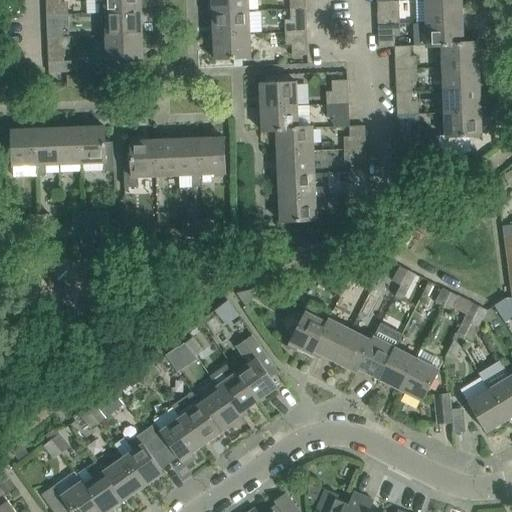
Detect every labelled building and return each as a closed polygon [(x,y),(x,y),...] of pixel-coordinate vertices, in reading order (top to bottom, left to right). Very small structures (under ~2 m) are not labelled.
[(145,7),(147,0),(103,0),(104,3),(99,3),(99,13),(104,13),(141,12),(141,7),(145,7)] [(211,0),(212,12),(249,11),(248,0),(211,0)] [(289,0),(290,9),(306,9),(305,0),(289,0)] [(424,0),(426,22),(462,21),(461,0),(424,0)] [(399,11),(393,12),(393,1),(377,1),(378,25),(399,24),(399,11)] [(290,20),(306,19),(306,9),(290,9),(290,20)] [(213,35),(250,33),(249,11),(212,12),(213,35)] [(105,36),(142,34),(141,12),(104,13),(105,36)] [(464,44),(463,43),(462,21),(426,22),(427,45),(441,45),(441,44),(464,44)] [(47,27),(47,38),(63,37),(63,27),(47,27)] [(251,57),(250,37),(250,33),(213,35),(214,59),(251,57)] [(142,34),(105,36),(106,59),(143,57),(142,34)] [(394,47),(395,57),(411,56),(410,45),(394,46),(394,36),(378,37),(379,47),(394,47)] [(442,67),(479,65),(478,42),(463,43),(464,44),(441,44),(441,45),(442,67)] [(292,56),(308,55),(307,44),(291,44),(292,56)] [(48,50),(48,61),(64,61),(64,49),(48,50)] [(443,89),(480,88),(479,65),(442,67),(443,89)] [(412,91),(412,81),(418,81),(417,68),(395,69),(396,91),(412,91)] [(348,104),(348,91),(348,80),(332,80),(332,91),(326,91),(327,105),(348,104)] [(297,105),(297,102),(296,82),(260,84),(261,107),(297,105)] [(444,113),(481,112),(480,88),(443,89),(444,113)] [(418,102),(412,102),(412,91),(396,91),(397,115),(419,114),(418,102)] [(349,127),(349,126),(349,116),(348,104),(327,105),(327,117),(333,117),(333,127),(349,127)] [(298,128),(298,127),(297,105),(261,107),(262,132),(276,131),(276,129),(298,128)] [(444,113),(444,131),(438,136),(437,134),(436,135),(445,160),(472,151),(471,150),(470,150),(470,136),(482,135),(481,112),(444,113)] [(414,138),(413,127),(419,127),(419,114),(397,115),(398,139),(414,138)] [(104,171),(114,171),(113,142),(105,142),(104,126),(80,127),(82,164),(104,163),(104,171)] [(350,137),(365,136),(365,126),(349,126),(349,127),(350,137)] [(59,165),(82,164),(80,127),(57,128),(59,165)] [(277,152),(315,150),(314,127),(298,127),(298,128),(276,129),(276,131),(277,152)] [(14,177),(36,176),(34,128),(11,129),(12,166),(13,166),(14,177)] [(46,165),(59,165),(57,128),(34,128),(36,176),(38,176),(38,174),(47,174),(46,165)] [(202,185),(202,175),(225,174),(224,137),(199,138),(201,186),(202,185)] [(193,186),(201,186),(199,138),(177,139),(178,176),(192,175),(193,186)] [(155,177),(178,176),(177,139),(153,140),(155,177)] [(132,178),(155,177),(153,140),(131,141),(132,178)] [(278,176),(315,174),(315,150),(277,152),(278,176)] [(351,172),(367,171),(366,161),(350,161),(351,172)] [(368,195),(367,182),(367,171),(351,172),(351,182),(345,183),(346,195),(368,195)] [(279,197),(316,196),(315,174),(278,176),(279,197)] [(317,220),(316,200),(316,196),(279,197),(280,222),(317,220)] [(369,218),(368,208),(368,207),(352,207),(353,218),(369,218)] [(84,227),(108,226),(107,212),(84,213),(84,227)] [(73,227),(84,227),(84,213),(72,213),(73,227)] [(27,229),(38,228),(38,214),(27,215),(27,229)] [(38,228),(50,228),(50,214),(38,214),(38,228)] [(192,234),(204,234),(203,219),(192,220),(192,234)] [(204,234),(215,233),(215,219),(203,219),(204,234)] [(147,236),(158,235),(158,221),(146,222),(147,236)] [(158,235),(170,235),(169,221),(158,221),(158,235)] [(504,238),(511,236),(511,224),(502,226),(504,238)] [(348,269),(350,278),(366,274),(364,266),(348,269)] [(400,285),(408,270),(400,266),(392,281),(400,285)] [(332,273),(317,276),(319,285),(341,296),(350,278),(348,269),(332,273)] [(402,300),(415,274),(408,270),(400,285),(395,296),(402,300)] [(422,294),(428,281),(420,276),(414,290),(422,294)] [(236,293),(245,306),(251,302),(253,291),(252,288),(237,292),(236,293)] [(443,307),(450,292),(443,288),(435,303),(443,307)] [(472,303),(458,296),(450,292),(443,307),(450,311),(453,307),(467,314),(472,303)] [(220,317),(233,307),(228,300),(214,310),(220,317)] [(487,310),(479,306),(472,303),(467,314),(454,340),(461,344),(465,337),(472,340),(487,310)] [(305,311),(303,314),(297,311),(288,314),(283,323),(286,331),(293,335),(287,347),(296,351),(298,347),(311,354),(329,319),(328,318),(326,322),(305,311)] [(334,361),(350,330),(329,319),(311,354),(320,358),(322,354),(334,361)] [(356,372),(381,323),(373,337),(372,336),(370,340),(350,330),(334,361),(356,372)] [(402,334),(394,329),(381,323),(356,372),(364,376),(366,372),(379,379),(402,334)] [(421,348),(415,358),(395,348),(402,334),(379,379),(400,390),(421,349),(421,348)] [(271,377),(279,372),(252,335),(236,346),(249,364),(238,372),(258,401),(277,387),(271,377)] [(195,356),(202,351),(193,338),(186,343),(195,356)] [(454,359),(461,344),(454,340),(446,355),(454,359)] [(188,361),(195,356),(186,343),(179,348),(188,361)] [(423,401),(438,370),(443,361),(421,349),(400,390),(423,401)] [(154,380),(161,374),(150,361),(143,367),(154,380)] [(148,385),(154,380),(143,367),(137,372),(148,385)] [(245,409),(258,401),(238,372),(218,386),(241,418),(248,413),(245,409)] [(507,419),(511,416),(511,382),(509,377),(489,389),(507,419)] [(243,422),(241,418),(218,386),(217,386),(220,390),(201,403),(192,391),(220,432),(232,424),(234,428),(243,422)] [(486,432),(507,419),(489,389),(468,402),(486,432)] [(122,404),(114,394),(112,391),(88,410),(98,423),(122,404)] [(201,446),(220,432),(192,391),(172,405),(201,446)] [(452,423),(450,403),(449,394),(435,395),(438,424),(452,423)] [(189,454),(201,446),(172,405),(173,407),(153,420),(155,422),(146,428),(159,446),(166,441),(171,448),(183,464),(191,458),(189,454)] [(91,428),(98,423),(88,410),(81,416),(91,428)] [(149,453),(159,446),(146,428),(128,441),(134,450),(123,457),(144,486),(163,473),(149,453)] [(60,453),(67,448),(57,435),(50,440),(60,453)] [(53,458),(60,453),(50,440),(43,445),(53,458)] [(15,461),(18,460),(27,453),(21,443),(8,452),(15,461)] [(124,500),(144,486),(123,457),(103,471),(124,500)] [(103,471),(102,472),(95,463),(86,470),(92,479),(86,483),(83,480),(82,481),(103,511),(114,511),(112,508),(124,500),(103,471)] [(100,511),(103,511),(82,481),(61,495),(54,485),(41,494),(53,511),(66,504),(71,511),(99,511),(100,511)] [(0,511),(15,511),(0,489),(0,511)] [(348,504),(337,499),(339,495),(325,489),(315,511),(355,511),(362,496),(353,492),(348,504)] [(249,511),(298,511),(285,493),(274,501),(276,504),(270,509),(271,511),(257,511),(255,508),(249,511)] [(368,511),(374,500),(362,496),(355,511),(368,511)]
